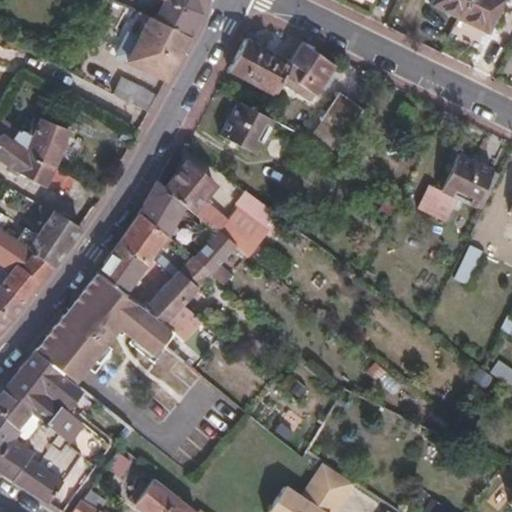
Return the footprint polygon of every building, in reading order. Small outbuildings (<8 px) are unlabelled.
[(197,0),(160,0),(161,0),(153,19),(188,37),(201,15),(197,0)] [(434,0),(433,4),(460,17),(469,0),(434,0)] [(469,0),(460,17),(487,30),(502,0),(469,0)] [(188,37),(153,19),(137,12),(129,30),(139,35),(138,39),(128,33),(116,55),(164,81),(188,37)] [(246,40),(230,72),(275,94),(284,77),(292,62),(246,40)] [(302,42),(292,62),(284,77),(315,94),(332,66),(302,42)] [(147,111),(155,97),(121,78),(112,94),(147,111)] [(337,153),(365,111),(337,96),(312,137),(337,153)] [(274,121),(237,102),(221,135),(256,153),(274,121)] [(17,129),(0,117),(0,133),(53,168),(68,131),(38,119),(33,130),(21,123),(17,129)] [(45,187),(53,168),(0,133),(0,163),(12,173),(45,187)] [(337,153),(301,135),(294,150),(330,168),(337,153)] [(455,198),(476,207),(493,171),(459,155),(442,192),(455,198)] [(186,162),(163,188),(184,205),(193,212),(201,204),(215,185),(186,162)] [(483,210),(501,175),(493,171),(476,207),(483,210)] [(157,184),(140,216),(167,234),(184,205),(163,188),(157,184)] [(455,198),(442,192),(426,185),(416,206),(445,220),(455,198)] [(276,212),(247,190),(236,204),(266,226),(276,212)] [(220,220),(201,204),(193,212),(213,228),(220,220)] [(51,267),(79,230),(54,211),(26,248),(51,267)] [(140,216),(123,239),(150,258),(167,234),(140,216)] [(226,223),(219,233),(220,234),(235,246),(259,266),(267,256),(226,223)] [(0,287),(22,305),(51,267),(26,248),(0,233),(0,263),(8,269),(0,280),(0,287)] [(235,246),(220,234),(196,260),(211,273),(235,246)] [(123,239),(98,275),(126,294),(150,258),(123,239)] [(468,286),(483,251),(468,245),(453,280),(468,286)] [(211,273),(196,260),(183,274),(198,287),(211,273)] [(0,280),(8,269),(0,263),(0,280)] [(182,305),(198,287),(183,274),(178,279),(175,277),(148,308),(177,334),(167,346),(183,359),(190,350),(183,341),(191,331),(222,357),(230,347),(182,305)] [(98,275),(50,333),(77,354),(113,309),(155,343),(125,383),(98,370),(81,390),(128,427),(183,359),(167,346),(177,334),(148,308),(126,294),(98,275)] [(0,328),(22,305),(0,287),(0,328)] [(511,318),(507,316),(500,331),(511,335),(511,318)] [(50,333),(34,352),(60,374),(71,382),(88,362),(77,354),(50,333)] [(34,352),(18,373),(34,384),(28,391),(40,400),(45,394),(65,410),(81,390),(71,382),(60,374),(34,352)] [(18,373),(0,393),(0,395),(28,415),(47,429),(68,444),(83,424),(65,410),(45,394),(40,400),(28,391),(34,384),(18,373)] [(28,415),(0,395),(0,472),(48,503),(61,480),(55,477),(74,448),(68,444),(47,429),(46,430),(33,450),(21,443),(15,439),(21,431),(18,429),(28,415)] [(167,430),(147,415),(137,430),(156,445),(167,430)] [(34,423),(21,443),(33,450),(46,430),(34,423)] [(55,477),(61,480),(80,451),(74,448),(55,477)] [(116,451),(104,470),(124,483),(137,465),(116,451)] [(331,511),(354,481),(325,462),(296,499),(280,487),(264,509),(268,511),(331,511)] [(134,503),(144,511),(194,511),(152,480),(148,485),(134,503)] [(134,503),(148,485),(142,482),(128,499),(134,503)] [(72,511),(97,511),(81,501),(72,511)]
